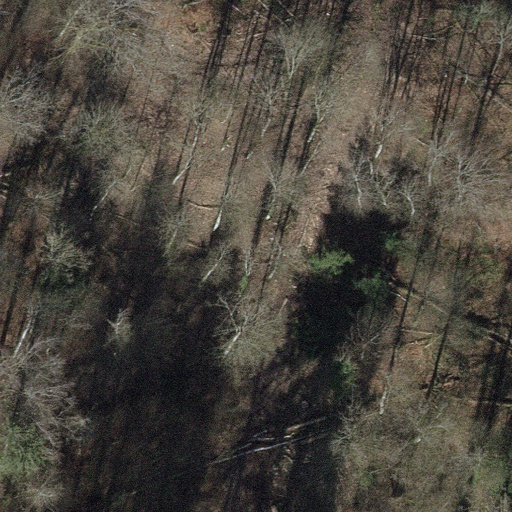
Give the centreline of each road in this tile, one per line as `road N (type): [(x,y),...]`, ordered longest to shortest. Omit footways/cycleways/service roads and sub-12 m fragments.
road 1 (track): [(387,0),(267,437),(258,511)]
road 2 (track): [(375,0),(226,85),(16,141),(0,164)]
